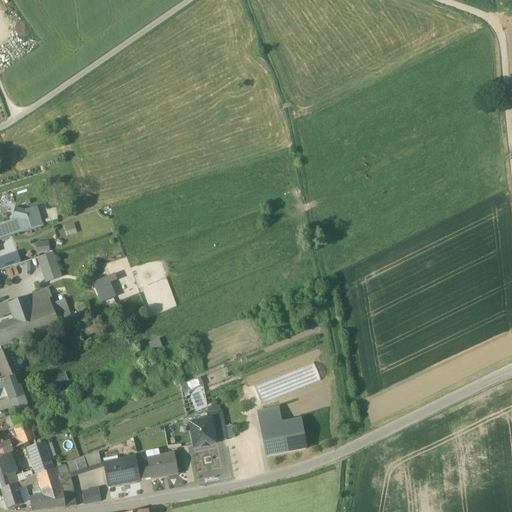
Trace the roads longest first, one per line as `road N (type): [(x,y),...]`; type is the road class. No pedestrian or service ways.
road 1 (unclassified): [(511,371),(337,454),(234,486)]
road 2 (track): [(0,128),(189,0)]
road 3 (track): [(511,149),(497,27),(444,0)]
road 4 (residential): [(234,486),(105,511)]
